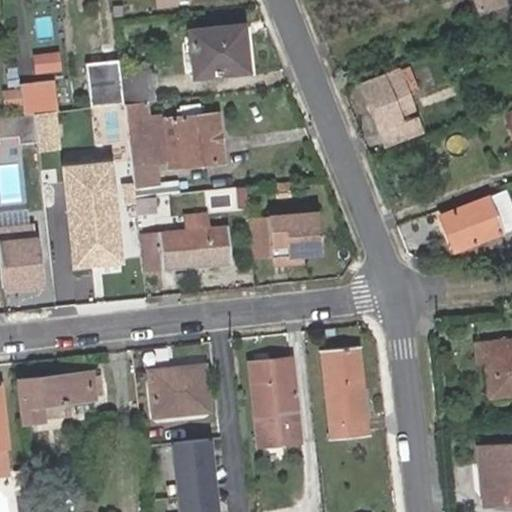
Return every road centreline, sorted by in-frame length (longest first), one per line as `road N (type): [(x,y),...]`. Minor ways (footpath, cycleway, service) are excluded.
road 1 (residential): [(391,292),(0,332)]
road 2 (residential): [(391,292),(280,0)]
road 3 (residential): [(422,511),(391,292)]
road 4 (unknown): [(218,310),(240,511)]
road 5 (unknown): [(391,292),(511,274)]
